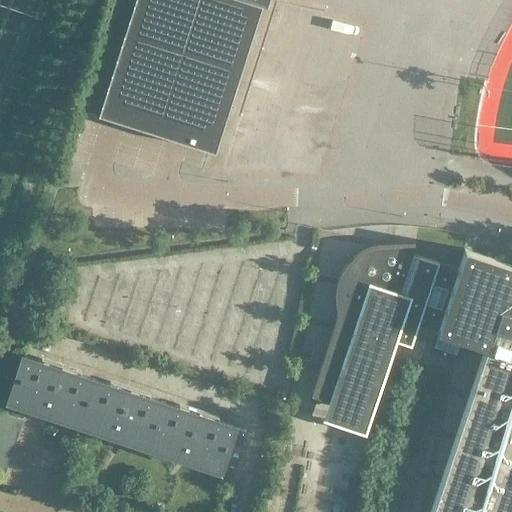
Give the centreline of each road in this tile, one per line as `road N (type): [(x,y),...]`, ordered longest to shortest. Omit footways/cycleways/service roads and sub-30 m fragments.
road 1 (unclassified): [(418,190),(293,196),(92,189)]
road 2 (unknown): [(306,196),(329,43),(345,23),(424,25)]
road 3 (unknown): [(424,25),(418,190)]
